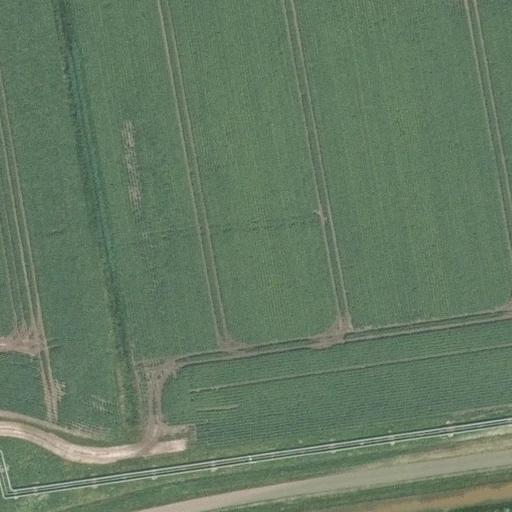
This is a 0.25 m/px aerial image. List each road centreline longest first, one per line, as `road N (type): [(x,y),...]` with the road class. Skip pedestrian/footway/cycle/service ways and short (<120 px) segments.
road 1 (unclassified): [(163,511),(511,456)]
road 2 (track): [(0,429),(95,455),(184,445)]
